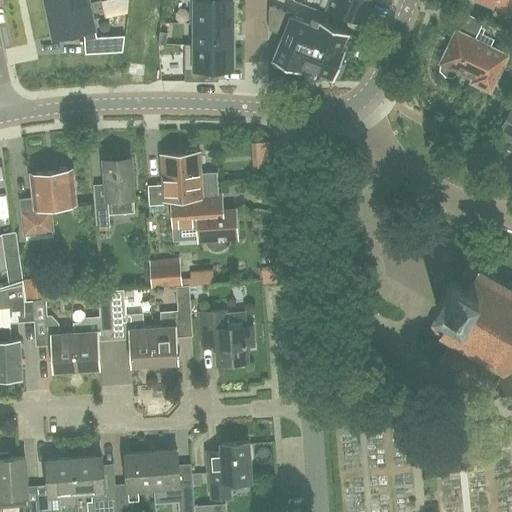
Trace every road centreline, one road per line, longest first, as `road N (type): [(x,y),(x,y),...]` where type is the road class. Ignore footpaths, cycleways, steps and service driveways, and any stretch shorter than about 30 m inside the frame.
road 1 (residential): [(310,407),(169,425),(135,425),(98,409),(0,411)]
road 2 (unclassified): [(303,117),(293,157),(310,407)]
road 3 (tertiary): [(255,108),(117,104),(5,116)]
road 4 (unclassified): [(511,209),(392,151),(355,109)]
road 5 (tertiary): [(355,109),(382,75),(412,0)]
